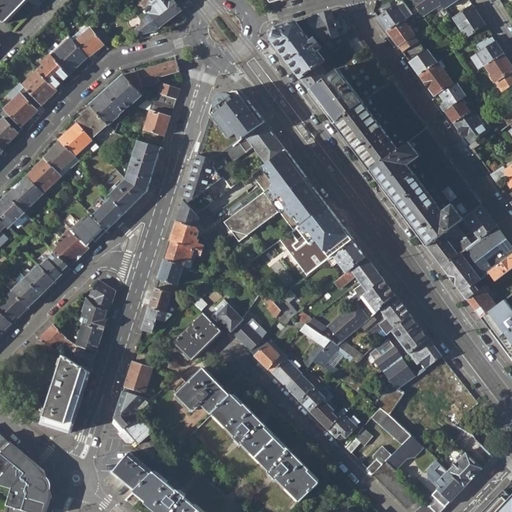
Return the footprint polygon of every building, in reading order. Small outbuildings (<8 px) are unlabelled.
[(27,0),(0,0),(0,18),(5,23),(27,0)] [(68,0),(51,18),(59,27),(76,9),(69,0),(68,0)] [(182,11),(173,0),(154,0),(153,1),(128,19),(140,35),(156,30),(182,11)] [(412,0),(423,15),(441,3),(438,0),(412,0)] [(438,0),(441,3),(445,9),(457,0),(438,0)] [(378,18),(387,31),(403,21),(405,20),(411,16),(402,2),(378,18)] [(452,18),(465,37),(484,25),(471,5),(452,18)] [(306,19),(330,49),(333,46),(329,38),(338,35),(335,28),(340,27),(338,21),(334,22),(331,12),(306,19)] [(272,40),(301,79),(316,67),(319,65),(325,60),(318,51),(322,47),(315,39),(311,42),(307,36),(309,34),(306,30),(304,32),(296,21),(275,27),(272,40)] [(403,21),(387,31),(397,46),(401,51),(412,44),(418,40),(409,27),(408,28),(403,21)] [(91,28),(73,42),(87,57),(88,58),(104,45),(91,28)] [(344,36),(349,42),(359,35),(354,28),(344,36)] [(354,52),(356,55),(367,47),(359,35),(349,42),(348,43),(354,52)] [(487,37),(474,46),(478,52),(476,54),(485,67),(503,54),(491,36),(487,38),(487,37)] [(59,45),(50,54),(70,74),(87,57),(73,42),(68,37),(59,45)] [(401,51),(407,60),(423,49),(418,40),(412,44),(401,51)] [(50,54),(59,45),(55,41),(46,49),(50,54)] [(350,55),(354,52),(348,43),(344,46),(350,55)] [(309,91),(335,124),(392,82),(367,47),(356,55),(328,76),(325,79),(309,91)] [(418,74),(436,63),(433,58),(428,51),(410,63),(418,74)] [(44,64),(38,69),(56,89),(71,76),(70,74),(50,54),(43,62),(44,64)] [(485,67),(495,82),(511,70),(511,68),(503,54),(485,67)] [(437,55),(433,58),(436,63),(438,62),(441,60),(437,55)] [(441,60),(438,62),(443,70),(446,68),(441,60)] [(177,61),(125,76),(137,90),(159,83),(158,77),(180,71),(177,61)] [(453,84),(443,70),(438,62),(436,63),(418,74),(434,96),(453,84)] [(325,79),(328,76),(319,65),(316,67),(325,79)] [(325,79),(316,67),(301,79),(309,91),(325,79)] [(41,106),(42,106),(49,98),(48,97),(56,89),(38,69),(22,84),(24,86),(41,106)] [(511,70),(495,82),(502,92),(511,85),(511,70)] [(124,75),(91,105),(108,123),(109,125),(120,115),(142,96),(137,90),(125,76),(124,75)] [(162,82),(158,93),(176,99),(180,87),(162,82)] [(335,124),(371,171),(426,129),(392,82),(335,124)] [(436,99),(445,111),(454,105),(453,104),(465,96),(458,85),(436,99)] [(247,101),(239,91),(223,94),(219,96),(218,97),(217,99),(215,101),(199,153),(215,162),(223,155),(266,122),(249,100),(247,101)] [(3,110),(22,128),(39,111),(37,110),(20,93),(3,110)] [(158,93),(155,102),(173,108),(176,99),(158,93)] [(445,111),(454,124),(469,114),(464,106),(465,105),(462,99),(454,105),(445,111)] [(154,102),(146,100),(138,106),(151,110),(154,102)] [(165,135),(173,108),(155,102),(154,102),(151,110),(145,128),(165,135)] [(75,121),(77,123),(92,138),(108,123),(91,105),(82,113),(83,114),(75,121)] [(454,124),(468,144),(481,135),(487,132),(473,111),(469,114),(454,124)] [(3,118),(0,121),(0,147),(3,151),(19,135),(18,133),(3,118)] [(266,122),(223,155),(232,166),(255,148),(266,163),(268,165),(287,150),(276,136),(275,134),(273,136),(271,134),(273,132),(266,122)] [(59,139),(61,141),(75,156),(93,140),(92,138),(77,123),(59,139)] [(371,171),(427,247),(445,234),(457,225),(464,219),(482,206),(426,129),(371,171)] [(99,147),(103,152),(122,135),(115,132),(112,137),(99,147)] [(485,142),(481,135),(468,144),(472,150),(485,142)] [(110,195),(112,197),(125,213),(148,191),(161,147),(138,140),(126,179),(110,195)] [(44,157),(45,158),(58,172),(75,156),(61,141),(50,150),(50,151),(44,157)] [(328,205),(287,150),(268,165),(266,163),(252,174),(265,192),(225,222),(240,242),(280,211),(294,230),(296,229),(328,205)] [(185,198),(199,214),(216,201),(212,196),(210,198),(206,193),(224,178),(232,189),(243,181),(232,166),(223,155),(215,162),(199,153),(190,180),(185,198)] [(79,160),(75,156),(58,172),(62,175),(79,160)] [(34,170),(27,176),(43,193),(62,175),(58,172),(45,158),(33,169),(34,170)] [(511,193),(507,198),(511,204),(511,202),(511,160),(497,170),(490,174),(495,182),(507,175),(511,182),(511,193)] [(485,167),(490,174),(497,170),(492,163),(485,167)] [(27,176),(8,195),(24,211),(43,193),(27,176)] [(8,195),(0,201),(0,218),(6,225),(8,228),(25,212),(24,211),(8,195)] [(112,197),(92,216),(107,231),(125,213),(112,197)] [(199,214),(185,198),(177,221),(196,227),(200,216),(199,214)] [(464,219),(471,229),(489,216),(482,206),(464,219)] [(84,217),(71,230),(88,247),(107,231),(92,216),(91,215),(87,219),(84,217)] [(471,229),(479,239),(496,226),(489,216),(471,229)] [(177,221),(171,240),(203,250),(204,250),(205,245),(199,243),(200,239),(198,239),(200,231),(198,228),(196,227),(177,221)] [(320,238),(334,255),(354,239),(342,223),(320,238)] [(479,239),(471,244),(460,253),(480,280),(488,274),(511,256),(511,248),(496,226),(479,239)] [(53,250),(55,252),(69,267),(88,247),(71,230),(70,229),(55,243),(58,246),(53,250)] [(294,230),(244,268),(258,284),(309,246),(296,229),(294,230)] [(427,247),(442,266),(459,253),(445,234),(427,247)] [(334,255),(347,273),(351,270),(367,256),(354,239),(334,255)] [(171,240),(165,259),(184,265),(186,258),(191,259),(193,252),(202,254),(203,250),(171,240)] [(55,252),(39,266),(55,281),(69,267),(55,252)] [(459,253),(442,266),(466,299),(476,291),(477,291),(474,285),(480,280),(460,253),(459,253)] [(367,256),(351,270),(347,273),(335,282),(340,288),(356,277),(362,285),(368,292),(384,279),(367,256)] [(511,256),(488,274),(494,282),(511,268),(511,256)] [(178,284),(184,265),(165,259),(158,278),(178,284)] [(27,269),(22,274),(41,294),(55,281),(39,266),(38,265),(31,272),(27,269)] [(20,283),(12,290),(28,306),(41,294),(22,274),(17,279),(20,283)] [(364,295),(376,310),(374,312),(375,314),(381,309),(397,295),(384,279),(368,292),(364,295)] [(87,299),(93,305),(109,310),(115,291),(98,280),(91,292),(88,290),(83,295),(87,299)] [(197,291),(202,296),(209,290),(204,284),(197,291)] [(360,298),(364,295),(368,292),(362,285),(356,290),(358,292),(357,293),(360,298)] [(155,287),(149,306),(165,311),(171,292),(155,287)] [(269,308),(278,317),(282,311),(262,289),(248,309),(255,316),(266,302),(270,306),(269,308)] [(0,311),(11,322),(28,306),(12,290),(1,301),(0,300),(0,311)] [(481,318),(496,307),(487,295),(481,299),(476,291),(466,299),(481,318)] [(192,299),(201,308),(207,303),(197,294),(192,299)] [(388,334),(393,330),(411,315),(397,295),(381,309),(388,317),(379,323),(378,322),(365,333),(369,338),(382,327),(388,334)] [(79,320),(84,324),(102,330),(109,310),(93,305),(87,299),(79,320)] [(212,310),(233,331),(244,319),(223,299),(212,310)] [(511,308),(511,309),(504,300),(496,307),(481,318),(485,315),(490,322),(488,323),(511,354),(511,308)] [(343,342),(370,319),(356,302),(352,305),(327,326),(320,331),(331,340),(339,346),(343,342)] [(173,313),(165,311),(149,306),(140,334),(146,335),(148,331),(150,332),(153,328),(156,320),(164,323),(173,313)] [(302,310),(297,314),(307,322),(312,318),(302,310)] [(0,332),(11,322),(0,311),(0,332)] [(175,341),(192,358),(222,329),(205,312),(175,341)] [(290,319),(302,328),(307,322),(297,314),(296,315),(290,319)] [(393,330),(410,352),(428,338),(411,315),(393,330)] [(485,315),(481,318),(498,340),(511,357),(511,354),(488,323),(490,322),(485,315)] [(327,326),(314,316),(312,318),(307,322),(320,331),(327,326)] [(302,328),(321,343),(326,347),(331,340),(320,331),(307,322),(302,328)] [(237,335),(251,350),(262,338),(267,332),(258,324),(254,329),(248,323),(237,335)] [(62,343),(70,348),(73,343),(67,338),(53,324),(39,338),(51,346),(56,341),(60,344),(62,343)] [(84,324),(77,345),(78,346),(96,351),(102,330),(84,324)] [(251,350),(270,368),(280,356),(262,338),(251,350)] [(371,353),(384,371),(403,356),(390,338),(371,353)] [(424,363),(427,367),(442,356),(428,338),(410,352),(421,366),(424,363)] [(329,362),(341,347),(339,346),(331,340),(326,347),(316,360),(336,375),(340,370),(329,362)] [(362,357),(343,342),(339,346),(341,347),(360,361),(362,357)] [(78,350),(75,361),(90,371),(96,351),(78,346),(77,345),(73,343),(70,348),(78,350)] [(321,343),(299,370),(304,374),(316,360),(326,347),(321,343)] [(270,368),(291,390),(304,374),(299,370),(282,353),(280,356),(270,368)] [(71,432),(90,371),(75,361),(65,355),(63,354),(61,360),(41,423),(71,432)] [(384,371),(395,385),(398,388),(417,374),(403,356),(384,371)] [(132,360),(123,390),(143,396),(152,367),(132,360)] [(211,413),(212,412),(231,393),(204,366),(178,392),(194,409),(202,402),(205,406),(211,413)] [(359,384),(340,371),(337,375),(360,392),(382,373),(377,367),(359,384)] [(291,390),(301,400),(316,386),(323,379),(321,378),(319,379),(318,378),(312,383),(304,374),(291,390)] [(301,400),(312,411),(332,392),(326,385),(320,391),(316,386),(301,400)] [(453,423),(422,404),(398,388),(395,385),(378,404),(381,407),(414,437),(417,440),(425,431),(449,436),(462,448),(470,440),(473,437),(453,423)] [(123,390),(117,411),(135,417),(136,414),(151,399),(143,396),(123,390)] [(312,411),(329,428),(339,417),(333,411),(335,409),(328,402),(335,395),(332,392),(312,411)] [(243,405),(231,393),(212,412),(235,435),(234,435),(241,442),(242,442),(269,469),(268,470),(276,477),(277,477),(300,500),(318,481),(306,469),(307,468),(287,448),(286,448),(263,425),(264,425),(244,404),(243,405)] [(373,416),(404,446),(414,437),(381,407),(373,416)] [(114,418),(138,444),(151,430),(136,414),(135,417),(117,411),(114,418)] [(345,412),(339,417),(329,428),(337,436),(343,431),(347,436),(358,425),(345,412)] [(346,445),(352,452),(361,442),(364,445),(374,435),(364,426),(346,445)] [(166,446),(151,430),(138,444),(152,459),(166,446)] [(0,453),(10,443),(0,434),(0,453)] [(404,446),(395,455),(385,464),(393,472),(408,458),(416,456),(424,448),(417,440),(414,437),(404,446)] [(490,459),(493,456),(477,440),(473,437),(470,440),(490,459)] [(44,471),(10,443),(0,453),(0,471),(4,474),(0,478),(0,483),(13,488),(7,505),(10,506),(27,511),(46,511),(51,497),(44,471)] [(368,467),(374,474),(385,464),(395,455),(384,445),(374,454),(377,458),(368,467)] [(464,486),(482,467),(462,448),(456,455),(456,459),(458,460),(448,470),(464,486)] [(112,469),(134,488),(152,471),(128,450),(112,469)] [(448,470),(438,461),(428,472),(428,476),(439,488),(451,500),(464,486),(448,470)] [(423,502),(393,472),(385,464),(374,474),(412,511),(439,511),(445,506),(433,494),(423,502)] [(175,490),(152,471),(134,488),(148,500),(147,501),(160,511),(200,511),(184,498),(184,497),(175,490)] [(511,511),(511,481),(481,511),(511,511)] [(439,488),(433,494),(445,506),(451,500),(439,488)]
